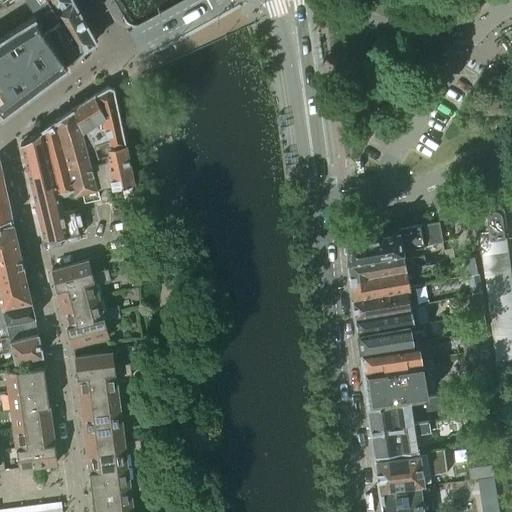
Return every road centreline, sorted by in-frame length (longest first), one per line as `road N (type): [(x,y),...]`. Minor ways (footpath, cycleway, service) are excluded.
road 1 (residential): [(3,138),(65,352),(87,511)]
road 2 (secondary): [(355,511),(317,206)]
road 3 (residential): [(317,206),(372,197),(459,46),(511,5)]
road 4 (secondary): [(317,206),(285,0)]
road 5 (unclassified): [(114,53),(3,138)]
